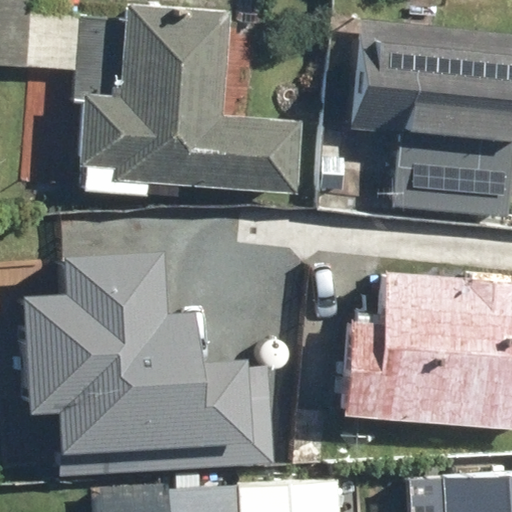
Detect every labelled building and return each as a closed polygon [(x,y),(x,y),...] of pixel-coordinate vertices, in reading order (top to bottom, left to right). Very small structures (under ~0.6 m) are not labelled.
[(0,0),(0,72),(64,76),(61,141),(68,142),(65,198),(164,204),(165,194),(281,200),(285,126),(211,123),(216,15),(112,10),(111,30),(23,26),(23,0),(0,0)] [(511,32),(351,19),(341,134),(316,132),(312,178),(381,184),(379,212),(500,222),(509,117),(511,116),(511,32)] [(331,347),(327,427),(511,436),(511,288),(376,282),(377,256),(305,253),(301,327),(324,328),(323,346),(331,347)] [(40,306),(1,308),(7,422),(35,421),(38,480),(262,469),(257,374),(173,378),(170,321),(141,323),(138,264),(38,269),(40,306)] [(511,511),(511,480),(397,481),(396,511),(511,511)] [(219,499),(158,502),(158,511),(333,511),(332,481),(219,485),(219,499)]
